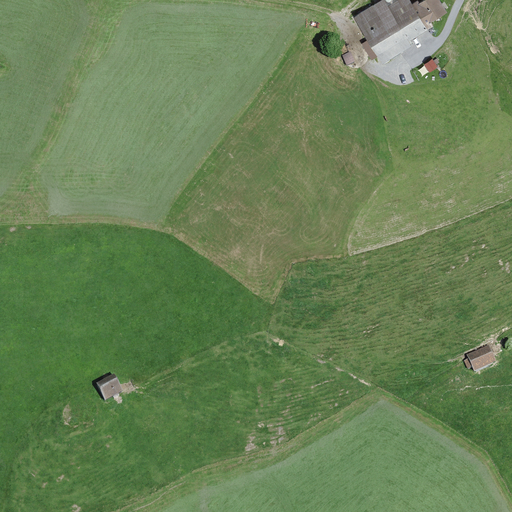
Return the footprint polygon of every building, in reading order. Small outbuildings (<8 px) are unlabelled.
[(382,0),(378,0),(350,16),(377,65),(407,48),(403,41),(427,28),(424,22),(444,11),(437,0),(420,0),(412,5),(408,0),(393,0),(385,5),(382,0)] [(340,59),(343,68),(357,63),(354,54),(340,59)] [(434,55),(427,60),(432,67),(440,62),(434,55)] [(467,355),(473,370),(495,361),(489,347),(467,355)] [(97,384),(105,401),(123,391),(115,375),(97,384)]
